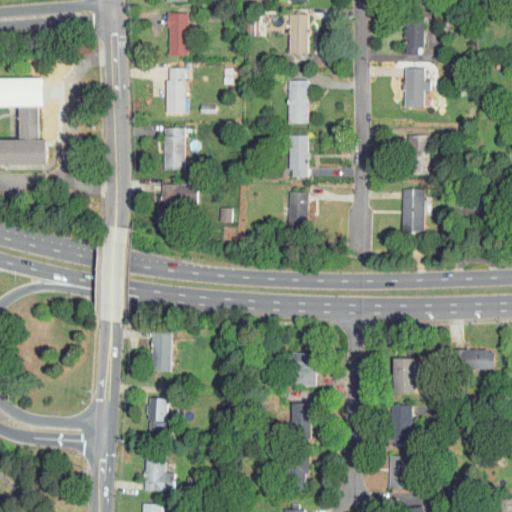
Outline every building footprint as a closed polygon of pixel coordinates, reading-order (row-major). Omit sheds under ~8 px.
[(179,49),(179,6),(159,7),(159,49),(179,49)] [(300,7),(280,7),(281,46),(301,46),(300,7)] [(397,48),(412,48),(413,17),(398,16),(397,48)] [(157,107),(176,106),(175,61),(157,61),(157,107)] [(396,61),(396,100),(415,100),(416,83),(421,83),(421,75),(415,75),(415,62),(396,61)] [(0,158),(38,158),(38,132),(30,132),(29,99),(36,99),(36,71),(0,71),(0,100),(10,101),(10,133),(0,133),(0,158)] [(279,117),(299,117),(299,74),(279,74),(279,117)] [(176,163),(175,121),(154,121),(155,164),(176,163)] [(420,128),(399,129),(400,168),(421,167),(420,128)] [(280,171),(299,171),(299,129),(280,129),(280,171)] [(149,217),(176,217),(176,201),(189,201),(189,178),(153,177),(152,193),(149,193),(149,217)] [(414,182),(392,182),(393,225),(415,224),(414,182)] [(299,186),(280,185),(278,222),(298,223),(299,186)] [(225,215),(226,202),(211,201),(210,215),(225,215)] [(152,328),(172,329),(170,369),(150,369),(152,328)] [(454,348),(487,348),(487,350),(494,350),(494,367),(454,368),(454,348)] [(286,350),(316,352),(315,384),(294,383),(295,371),(285,371),(286,350)] [(392,356),(414,356),(413,391),(391,391),(392,356)] [(149,395),(167,396),(165,418),(173,419),(172,432),(148,430),(149,418),(148,418),(148,412),(145,412),(146,402),(148,402),(149,395)] [(292,401),(311,401),(309,438),(283,437),(283,426),(291,426),(292,401)] [(391,403),(412,404),(410,436),(403,435),(403,439),(389,439),(391,403)] [(304,488),(305,472),(308,472),(309,451),(286,450),(284,488),(304,488)] [(145,451),(165,453),(164,471),(174,471),(173,491),(143,489),(143,476),(142,476),(143,469),(144,469),(145,451)] [(389,454),(415,455),(414,472),(409,472),(408,488),(388,487),(389,454)] [(141,511),(142,502),(161,503),(160,511),(141,511)] [(284,511),(284,508),(291,508),(291,503),(298,503),(298,507),(304,508),(304,511),(284,511)]
